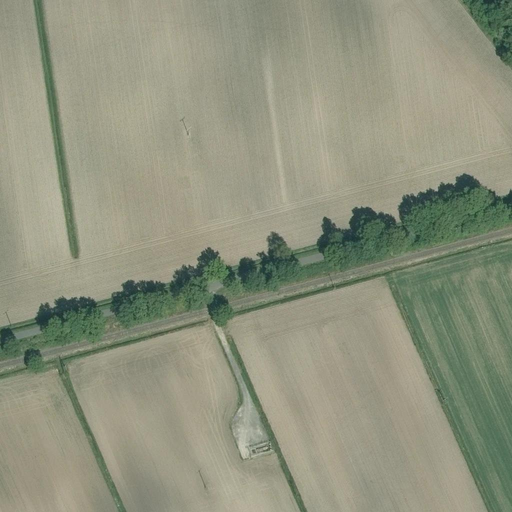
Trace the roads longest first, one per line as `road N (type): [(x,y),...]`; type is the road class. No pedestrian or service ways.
road 1 (unclassified): [(0,340),(511,204)]
road 2 (track): [(204,286),(249,412),(246,431)]
